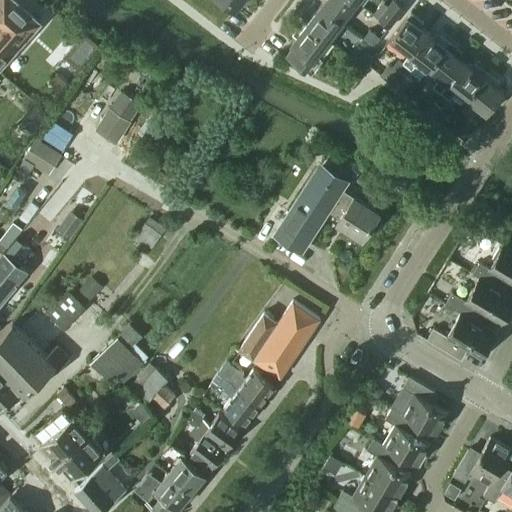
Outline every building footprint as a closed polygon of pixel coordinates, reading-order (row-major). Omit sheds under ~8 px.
[(0,0),(0,66),(39,22),(14,0),(0,0)] [(222,0),(235,10),(242,0),(222,0)] [(323,0),(321,4),(342,21),(357,2),(354,0),(323,0)] [(393,0),(378,18),(389,27),(404,7),(395,0),(393,0)] [(306,23),(328,40),(342,21),(321,4),(306,23)] [(410,53),(427,31),(420,26),(423,22),(411,12),(390,38),(410,53)] [(286,55),(311,74),(323,59),(317,54),(328,40),(306,23),(302,20),(292,32),(296,35),(290,43),(294,45),(286,55)] [(364,37),(374,46),(380,38),(370,30),(364,37)] [(426,72),(429,68),(449,42),(437,32),(433,36),(427,31),(410,53),(403,61),(412,68),(415,63),(426,72)] [(358,45),(368,53),(374,46),(364,37),(358,45)] [(433,85),(441,91),(465,61),(458,55),(461,51),(449,42),(429,68),(439,76),(433,85)] [(456,89),(467,97),(487,72),(475,62),(472,66),(465,61),(441,91),(450,98),(456,89)] [(381,75),(388,81),(396,70),(389,64),(381,75)] [(388,81),(396,87),(404,76),(396,70),(388,81)] [(467,97),(486,113),(503,91),(496,85),(499,81),(487,72),(467,97)] [(340,81),(351,89),(357,81),(346,73),(340,81)] [(419,104),(426,110),(434,100),(427,94),(419,104)] [(426,110),(434,116),(442,106),(434,100),(426,110)] [(95,128),(119,143),(133,120),(110,105),(95,128)] [(445,125),(465,140),(473,130),(454,115),(445,125)] [(26,157),(50,173),(61,156),(37,140),(26,157)] [(277,230),(275,233),(302,250),(328,209),(342,188),(315,171),(314,172),(313,174),(289,210),(277,230)] [(342,188),(328,209),(340,217),(337,221),(363,238),(379,212),(342,188)] [(134,239),(151,250),(166,229),(149,217),(134,239)] [(472,273),(479,277),(497,287),(503,277),(511,282),(511,249),(503,244),(490,268),(479,262),(472,273)] [(0,303),(26,273),(4,253),(0,257),(0,303)] [(461,312),(473,320),(479,310),(501,322),(511,303),(511,296),(497,287),(479,277),(466,300),(452,292),(445,303),(461,312)] [(44,313),(62,331),(86,308),(67,290),(44,313)] [(239,349),(280,376),(320,317),(293,299),(278,321),(264,312),(239,349)] [(461,345),(481,357),(495,333),(473,320),(461,312),(447,336),(433,327),(427,339),(455,356),(461,345)] [(12,322),(0,335),(0,374),(22,397),(54,365),(57,368),(68,356),(57,345),(46,355),(12,322)] [(129,323),(90,362),(107,380),(114,373),(123,382),(142,363),(127,347),(140,335),(129,323)] [(218,372),(259,404),(274,385),(253,368),(244,379),(240,376),(243,372),(227,360),(218,372)] [(152,396),(164,407),(175,395),(163,384),(169,378),(158,367),(136,390),(148,401),(152,396)] [(223,406),(244,423),(259,404),(218,372),(211,383),(220,390),(224,390),(231,396),(223,406)] [(0,409),(12,398),(16,402),(22,397),(0,374),(0,409)] [(410,375),(391,406),(402,412),(401,413),(417,422),(416,422),(435,433),(448,412),(429,401),(435,390),(410,375)] [(56,393),(68,406),(75,400),(63,387),(64,387),(63,387),(56,393)] [(395,424),(383,443),(383,444),(398,453),(417,464),(429,443),(411,432),(416,422),(417,422),(401,413),(402,412),(391,406),(385,418),(395,424)] [(74,413),(39,444),(40,445),(41,445),(51,456),(50,456),(55,460),(54,462),(89,431),(74,414),(75,414),(74,413)] [(195,425),(224,448),(239,429),(218,413),(209,424),(201,417),(195,425)] [(189,450),(210,467),(224,448),(195,425),(187,419),(181,426),(197,439),(189,450)] [(70,478),(71,479),(105,448),(104,446),(103,447),(89,431),(54,462),(55,463),(56,461),(60,466),(70,477),(70,478)] [(499,467),(500,468),(511,449),(489,436),(478,455),(468,448),(453,474),(464,481),(470,471),(490,482),(490,483),(499,467)] [(376,455),(364,475),(399,495),(411,474),(392,463),(398,453),(383,444),(383,443),(373,437),(366,449),(376,455)] [(168,472),(191,490),(204,474),(182,456),(184,452),(170,441),(162,452),(175,462),(168,472)] [(74,490),(93,511),(100,511),(126,489),(107,468),(118,458),(113,452),(102,463),(74,490)] [(511,495),(511,468),(509,473),(500,468),(499,467),(490,483),(490,482),(483,494),(494,501),(501,489),(511,495)] [(146,500),(160,511),(168,511),(174,504),(178,507),(191,490),(168,472),(160,482),(148,472),(139,484),(151,493),(146,500)] [(342,489),(336,499),(357,511),(363,511),(367,505),(379,511),(388,511),(399,495),(364,475),(353,495),(342,489)] [(0,505),(0,511),(27,511),(10,495),(0,505)] [(357,511),(336,499),(330,510),(332,511),(357,511)]
